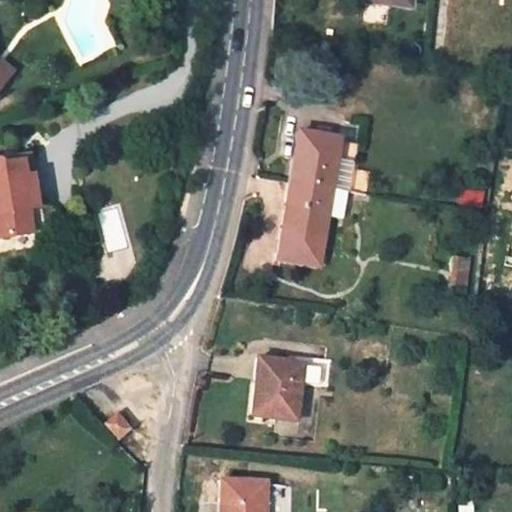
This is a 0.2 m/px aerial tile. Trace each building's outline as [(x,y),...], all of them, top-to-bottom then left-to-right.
[(330,191),(339,140),(298,133),(289,184),(330,191)] [(36,207),(28,161),(4,165),(0,162),(0,239),(32,233),(28,208),(36,207)] [(317,265),(330,191),(289,184),(277,259),(317,265)] [(295,421),(301,365),(257,360),(252,416),(295,421)] [(128,431),(116,415),(104,425),(117,440),(128,431)] [(218,502),(217,511),(289,511),(290,487),(266,484),(246,484),(245,503),(218,502)]
